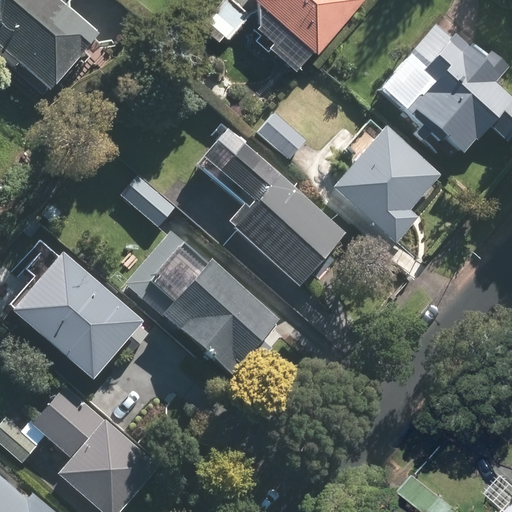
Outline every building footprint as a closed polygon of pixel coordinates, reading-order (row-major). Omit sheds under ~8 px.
[(0,30),(0,42),(53,89),(103,34),(65,0),(0,0),(0,19),(5,24),(0,30)] [(239,0),(218,0),(202,21),(225,40),(251,9),(239,0)] [(268,42),(300,69),(357,0),(256,0),(260,19),(276,33),(268,42)] [(477,50),(439,17),(414,46),(432,61),(416,79),(409,72),(388,95),(420,123),(414,131),(424,139),(433,128),(463,154),(511,98),(511,91),(498,80),(509,67),(482,44),(477,50)] [(276,112),(256,133),(288,162),(308,141),(276,112)] [(385,123),(331,186),(397,243),(421,215),(413,208),(443,172),(385,123)] [(347,230),(228,125),(196,161),(243,203),(228,220),(299,284),(347,230)] [(137,176),(121,195),(159,227),(175,207),(137,176)] [(174,226),(125,282),(233,376),(282,319),(174,226)] [(66,247),(14,305),(95,377),(147,319),(66,247)] [(120,511),(161,468),(65,381),(21,429),(6,415),(0,421),(0,442),(22,462),(48,434),(71,455),(57,470),(102,511),(120,511)] [(0,511),(63,511),(35,488),(30,494),(0,468),(0,511)] [(458,511),(419,476),(404,492),(425,511),(458,511)]
